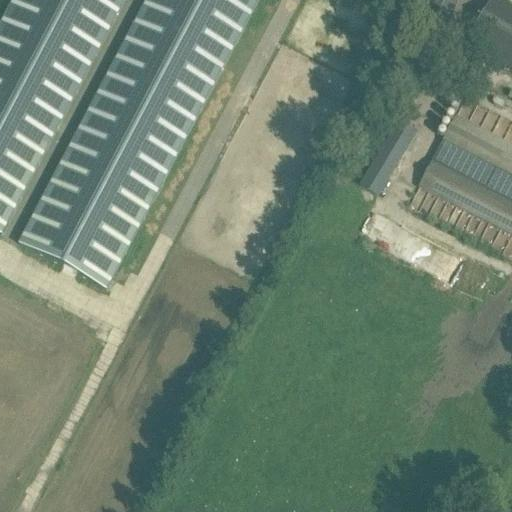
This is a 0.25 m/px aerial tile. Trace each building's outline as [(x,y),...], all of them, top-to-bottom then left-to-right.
[(126,0),(14,0),(0,27),(0,237),(1,238),(126,0)] [(260,0),(147,0),(18,248),(106,294),(260,0)] [(511,6),(501,0),(494,0),(470,44),(511,68),(511,6)] [(511,149),(456,121),(442,149),(511,185),(511,149)] [(399,125),(359,190),(378,202),(417,135),(399,125)] [(511,203),(434,163),(420,192),(511,239),(511,203)] [(434,238),(444,219),(402,199),(405,194),(390,187),(385,198),(382,197),(376,210),(434,238)] [(0,298),(0,427),(57,332),(0,298)]
